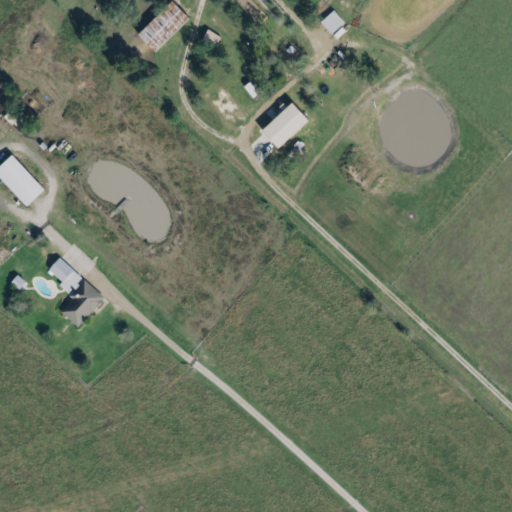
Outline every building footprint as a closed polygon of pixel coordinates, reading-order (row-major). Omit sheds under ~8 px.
[(174,0),(142,36),(160,52),(193,16),(175,0),(174,0)] [(323,22),(334,34),(346,23),(335,11),(323,22)] [(283,149),(314,120),(297,102),(266,131),(283,149)] [(0,170),(0,174),(31,207),(49,190),(16,155),(0,170)] [(62,312),(80,328),(106,298),(85,279),(86,279),(61,258),(49,272),(63,284),(61,287),(74,298),(62,312)]
